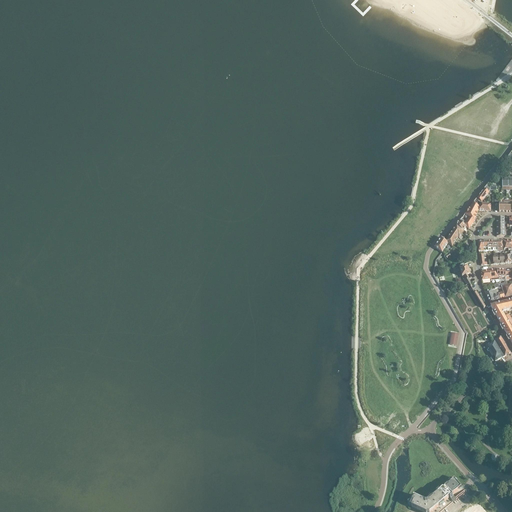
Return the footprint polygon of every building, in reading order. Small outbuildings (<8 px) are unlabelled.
[(511,179),(502,179),(502,187),(506,187),(509,187),(511,187),(511,179)] [(489,193),(489,191),(496,191),(496,187),(490,187),(490,188),(486,187),(481,194),(485,197),(489,193)] [(482,202),(485,197),(481,194),(477,199),(482,202)] [(475,221),(478,212),(477,212),(479,207),(474,203),(465,215),(468,217),(475,221)] [(491,212),(491,205),(481,203),(479,207),(477,212),(478,212),(491,212)] [(475,222),(475,221),(468,217),(463,224),(466,227),(469,230),(470,228),(472,226),(475,222)] [(462,230),(466,227),(463,224),(460,222),(457,226),(462,230)] [(459,239),(464,232),(462,230),(457,226),(446,241),(442,238),(435,248),(441,253),(442,253),(448,245),(452,248),(458,238),(459,239)] [(511,251),(511,241),(503,242),(503,251),(504,251),(504,250),(508,250),(508,251),(511,251)] [(503,251),(503,242),(492,242),(492,251),(498,251),(498,252),(503,251)] [(505,264),(504,257),(504,254),(500,254),(500,257),(499,257),(499,258),(498,258),(497,254),(494,255),(494,259),(493,259),(493,262),(493,265),(505,264)] [(465,277),(470,275),(468,267),(460,269),(462,277),(467,285),(469,284),(465,277)] [(499,280),(497,270),(490,271),(491,280),(491,281),(499,280)] [(506,281),(505,271),(497,270),(499,280),(506,281)] [(491,280),(490,271),(481,272),(482,281),(491,280)] [(511,296),(511,283),(507,285),(501,287),(502,289),(503,292),(505,298),(511,296)] [(498,296),(496,290),(491,291),(491,290),(485,292),(490,303),(499,300),(497,296),(498,296)] [(511,320),(509,315),(505,318),(502,312),(511,309),(511,302),(491,307),(503,329),(506,334),(511,344),(511,320)] [(510,353),(501,338),(495,341),(494,342),(504,358),(504,357),(510,353)] [(504,358),(494,342),(485,346),(489,352),(488,353),(493,361),(494,361),(495,362),(504,358)] [(421,511),(429,511),(461,488),(454,479),(444,487),(445,488),(443,489),(427,501),(427,502),(425,502),(414,496),(411,501),(414,502),(411,507),(421,511)]
